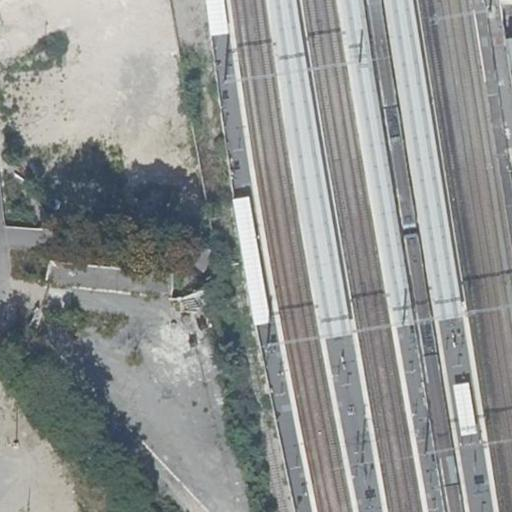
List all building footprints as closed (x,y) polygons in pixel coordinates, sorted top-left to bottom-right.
[(286,97),(301,200),(323,321),(350,317),(316,104),(300,0),(272,0),(275,14),(286,97)] [(361,109),(373,188),(385,260),(396,320),(415,317),(379,104),(364,8),(362,0),(343,0),(345,11),(361,109)] [(390,0),(423,218),(439,311),(460,308),(411,0),(390,0)] [(57,67),(0,70),(0,146),(61,143),(57,67)] [(161,211),(165,157),(51,149),(47,204),(161,211)] [(251,207),(235,209),(241,241),(248,287),(253,317),(269,315),(251,207)]
